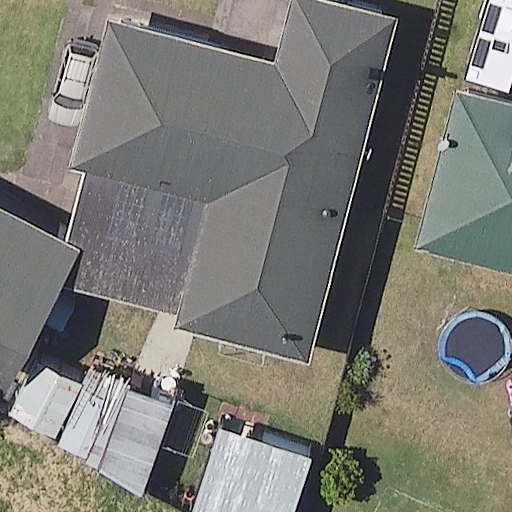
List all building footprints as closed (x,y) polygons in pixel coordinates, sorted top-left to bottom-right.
[(122,0),(75,232),(69,261),(185,285),(179,315),(317,343),(387,0),(288,0),(283,31),(132,0),(122,0)] [(511,40),(462,28),(414,218),(511,242),(511,40)] [(0,355),(3,357),(75,232),(0,189),(0,355)] [(51,322),(13,390),(140,463),(179,396),(51,322)] [(288,511),(314,429),(213,398),(183,493),(246,511),(288,511)]
